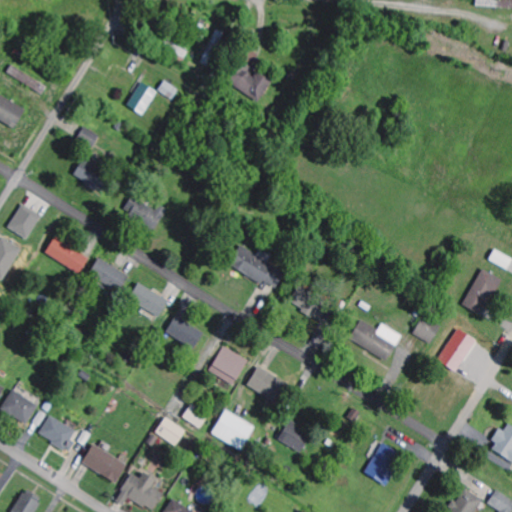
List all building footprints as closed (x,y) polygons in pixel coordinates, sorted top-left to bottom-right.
[(511,8),(511,0),(477,0),(478,8),(511,8)] [(226,33),(218,30),(205,61),(213,64),(226,33)] [(262,101),(273,81),(251,70),(260,54),(245,46),(226,83),(262,101)] [(44,95),(49,87),(13,65),(8,73),(44,95)] [(160,91),(174,101),(181,90),(167,81),(160,91)] [(130,107),(146,116),(159,92),(143,83),(130,107)] [(28,109),(0,93),(0,119),(17,129),(28,109)] [(104,138),(87,127),(80,138),(97,149),(104,138)] [(75,175),(101,193),(112,177),(87,159),(75,175)] [(131,217),(159,230),(169,209),(160,205),(158,210),(139,201),(131,217)] [(44,216),(25,205),(10,228),(29,240),(44,216)] [(92,257),(58,236),(47,254),(82,275),(92,257)] [(24,250),(4,238),(0,244),(0,277),(5,281),(24,250)] [(260,254),(242,246),(232,268),(279,289),(287,271),(270,264),(274,255),(262,249),(260,254)] [(119,292),(129,275),(101,259),(91,275),(119,292)] [(504,279),(483,269),(466,307),(482,314),(491,294),(496,296),(504,279)] [(171,301),(141,284),(130,301),(160,319),(171,301)] [(291,303),(322,322),(332,305),(302,286),(291,303)] [(206,331),(176,317),(168,335),(198,349),(206,331)] [(433,345),(442,326),(424,317),(415,336),(433,345)] [(384,324),(380,330),(363,320),(352,340),(389,362),(405,336),(384,324)] [(460,372),(478,339),(458,329),(440,362),(460,372)] [(251,361),(226,346),(211,373),(236,387),(251,361)] [(249,386),(277,403),(288,383),(260,367),(249,386)] [(40,406),(15,390),(3,409),(28,425),(40,406)] [(185,418),(202,430),(212,415),(195,403),(185,418)] [(214,434),(243,451),(257,427),(228,410),(214,434)] [(41,436),(72,452),(77,443),(73,441),(78,430),(51,416),(41,436)] [(178,447),(189,432),(169,418),(158,433),(178,447)] [(304,452),(312,436),(299,430),(301,425),(292,420),(281,441),(304,452)] [(511,425),(511,424),(507,431),(503,429),(492,449),(511,460),(511,425)] [(368,475),(389,486),(404,454),(383,444),(368,475)] [(119,484),(130,464),(95,445),(84,465),(119,484)] [(158,481),(145,473),(142,479),(134,474),(118,501),(125,506),(130,498),(153,511),(154,511),(165,494),(154,487),(158,481)] [(15,511),(38,511),(45,499),(27,489),(15,511)] [(511,511),(511,499),(499,490),(490,504),(502,511),(511,511)] [(197,511),(174,500),(167,511),(197,511)]
